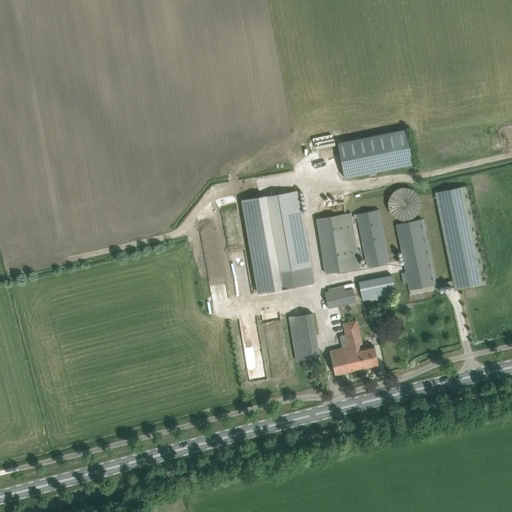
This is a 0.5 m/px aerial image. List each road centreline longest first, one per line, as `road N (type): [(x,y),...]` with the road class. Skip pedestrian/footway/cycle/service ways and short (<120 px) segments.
road 1 (primary): [(0,496),(511,368)]
road 2 (track): [(67,262),(223,222),(259,180),(305,184),(317,196),(511,155)]
